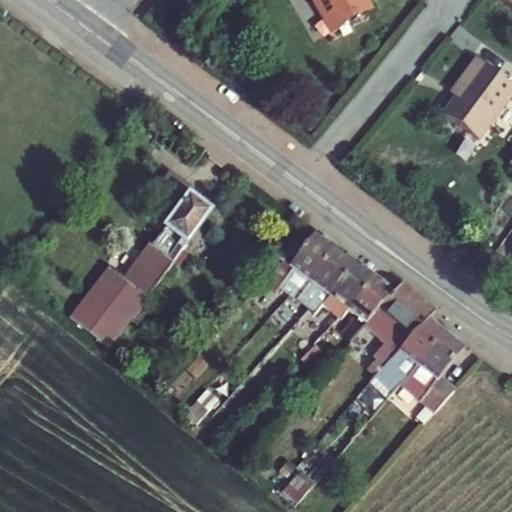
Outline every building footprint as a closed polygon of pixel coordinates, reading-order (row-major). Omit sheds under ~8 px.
[(298,0),(304,9),(307,7),(302,0),(298,0)] [(361,15),(352,0),(302,0),(307,7),(304,9),(312,22),(315,20),(324,37),(361,15)] [(357,0),(352,0),(361,15),(365,13),(357,0)] [(321,39),(324,37),(315,20),(312,22),(321,39)] [(477,142),(511,95),(511,88),(476,62),(455,90),(460,94),(455,100),(443,117),(477,142)] [(460,94),(455,90),(451,96),(455,100),(460,94)] [(159,203),(183,221),(195,205),(201,197),(177,179),(159,203)] [(155,258),(152,255),(129,285),(120,297),(110,289),(85,322),(118,348),(153,303),(216,221),(195,205),(183,221),(155,258)] [(307,245),(297,237),(280,257),(291,267),(276,284),(289,295),(298,284),(303,287),(308,281),(334,248),(315,233),(307,245)] [(308,281),(303,287),(299,292),(318,308),(321,304),(352,263),(334,248),(308,281)] [(339,319),(346,310),(372,278),(352,263),(321,304),(335,315),(327,326),(331,329),(339,319)] [(362,327),(391,293),(372,278),(346,310),(357,319),(344,336),(349,341),(362,327)] [(298,284),(289,295),(293,299),(299,292),(303,287),(298,284)] [(376,377),(424,321),(431,312),(398,285),(391,293),(362,327),(382,344),(374,353),(377,360),(367,372),(375,378),(376,377)] [(327,315),(318,308),(313,315),(321,321),(327,315)] [(339,319),(331,329),(336,333),(343,323),(339,319)] [(398,386),(443,334),(424,321),(376,377),(393,392),(398,386)] [(298,356),(317,334),(310,328),(301,341),(304,343),(295,353),(298,356)] [(317,334),(298,356),(303,360),(321,337),(317,334)] [(418,404),(438,381),(466,349),(443,334),(398,386),(411,396),(400,410),(407,416),(418,404)] [(438,381),(418,404),(433,416),(453,393),(438,381)] [(379,409),(389,397),(373,384),(363,397),(379,409)]
